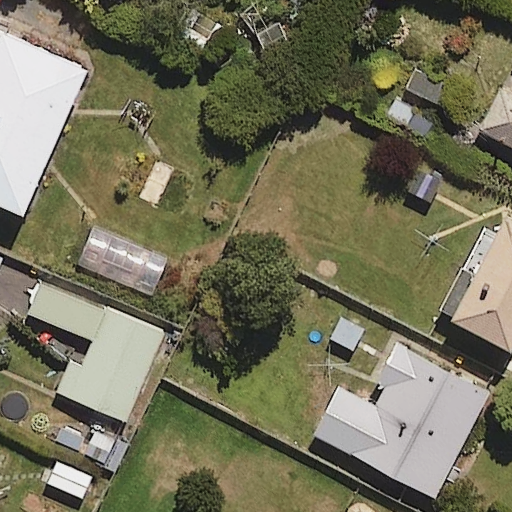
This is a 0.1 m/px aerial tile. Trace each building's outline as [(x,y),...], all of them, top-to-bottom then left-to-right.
[(81,51),(0,15),(0,185),(19,194),(81,51)] [(511,54),(480,123),(511,137),(511,54)] [(416,55),(403,79),(453,108),(467,84),(416,55)] [(447,171),(416,156),(397,193),(429,209),(447,171)] [(195,178),(154,158),(137,194),(178,213),(195,178)] [(511,327),(511,198),(502,193),(446,295),(510,331),(511,327)] [(93,331),(82,356),(69,351),(56,383),(124,411),(160,325),(40,275),(28,304),(93,331)] [(368,318),(333,299),(317,330),(352,348),(368,318)] [(488,380),(396,331),(364,391),(337,377),(313,423),(432,486),(488,380)] [(99,468),(54,450),(41,481),(86,499),(99,468)] [(371,511),(357,501),(349,511),(371,511)]
